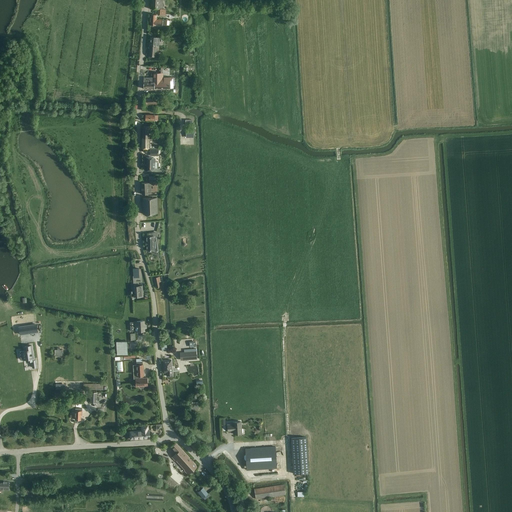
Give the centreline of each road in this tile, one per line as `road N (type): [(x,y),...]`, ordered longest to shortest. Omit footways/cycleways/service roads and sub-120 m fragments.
road 1 (unclassified): [(172,435),(138,238),(147,0)]
road 2 (unclassified): [(0,454),(155,443),(172,435)]
road 3 (track): [(288,442),(286,316)]
